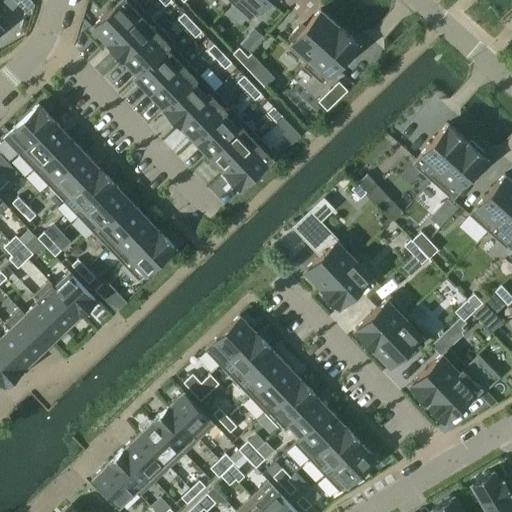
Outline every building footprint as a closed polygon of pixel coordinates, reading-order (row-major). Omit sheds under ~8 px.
[(107,42),(142,8),(134,0),(118,0),(91,26),(107,42)] [(231,0),(231,1),(249,18),(265,0),(231,0)] [(122,58),(157,24),(142,8),(107,42),(122,58)] [(302,65),(338,25),(320,8),(301,29),(297,26),(288,37),(291,40),(287,45),(305,61),(302,65)] [(183,12),(177,18),(186,27),(192,21),(183,12)] [(201,30),(192,21),(186,27),(194,36),(201,30)] [(134,76),(172,40),(157,24),(122,58),(136,73),(133,76),(134,76)] [(338,25),(302,65),(321,82),(357,42),(338,25)] [(149,92),(184,58),(170,43),(173,40),(172,40),(134,76),(149,92)] [(213,43),(207,49),(215,58),(222,52),(213,43)] [(232,52),(241,62),(247,56),(238,46),(232,52)] [(230,62),(222,52),(215,58),(224,67),(230,62)] [(250,53),(247,56),(241,62),(249,70),(258,61),(250,53)] [(164,108),(199,74),(184,58),(149,92),(164,108)] [(179,123),(214,90),(199,74),(164,108),(179,123)] [(243,75),(237,81),(245,90),(252,84),(243,75)] [(347,89),(338,80),(329,89),(338,98),(347,89)] [(260,93),(252,84),(245,90),(254,99),(260,93)] [(194,139),(229,105),(214,90),(179,123),(194,139)] [(18,153),(53,119),(38,103),(2,137),(18,153)] [(209,155),(244,121),(229,105),(194,139),(209,155)] [(273,106),(266,112),(277,123),(283,117),(273,106)] [(294,128),(283,117),(277,123),(288,134),(294,128)] [(33,168),(68,135),(53,119),(18,153),(33,168)] [(224,170),(259,137),(244,121),(209,155),(224,170)] [(430,179),(466,139),(447,122),(411,163),(430,179)] [(47,183),(82,149),(68,135),(33,168),(47,183)] [(274,153),(259,137),(224,170),(239,187),(274,153)] [(449,196),(485,156),(481,153),(483,151),(470,140),(468,141),(466,139),(430,179),(449,196)] [(62,200),(98,166),(82,149),(47,183),(62,200)] [(77,215),(113,182),(98,166),(62,200),(77,215)] [(375,183),(366,173),(357,182),(366,191),(375,183)] [(487,230),(511,201),(511,180),(504,173),(468,213),(487,230)] [(92,231),(128,197),(113,182),(77,215),(92,231)] [(366,191),(357,182),(351,188),(359,197),(366,191)] [(26,205),(17,196),(11,202),(20,211),(26,205)] [(107,247),(143,213),(128,197),(92,231),(107,247)] [(511,201),(487,230),(505,246),(511,239),(511,201)] [(393,202),(384,211),(393,220),(402,211),(393,202)] [(35,214),(26,205),(20,211),(28,220),(35,214)] [(122,262),(158,228),(143,213),(107,247),(122,262)] [(165,255),(164,254),(173,245),(158,228),(122,262),(138,279),(154,263),(155,265),(165,255)] [(51,239),(42,230),(36,236),(44,245),(51,239)] [(420,248),(429,240),(420,231),(411,239),(419,248),(420,248)] [(24,242),(16,234),(10,240),(18,248),(24,242)] [(304,269),(321,287),(353,256),(336,238),(304,269)] [(411,239),(410,238),(404,244),(412,253),(419,248),(411,239)] [(59,248),(51,239),(44,245),(53,254),(59,248)] [(18,248),(10,240),(3,247),(11,255),(18,248)] [(437,249),(429,240),(420,248),(427,257),(428,257),(437,249)] [(33,251),(24,242),(18,248),(27,257),(33,251)] [(17,267),(27,257),(18,248),(11,255),(8,258),(17,267)] [(420,248),(419,248),(412,253),(421,263),(427,257),(420,248)] [(370,275),(353,256),(321,287),(338,305),(370,275)] [(86,267),(77,258),(71,264),(79,273),(86,267)] [(94,276),(86,267),(79,273),(88,282),(94,276)] [(94,298),(68,270),(53,284),(48,279),(47,280),(79,313),(94,298)] [(79,313),(47,280),(33,294),(64,327),(79,313)] [(109,292),(101,283),(94,289),(103,298),(109,292)] [(511,296),(500,284),(494,290),(507,304),(511,298),(511,296)] [(467,299),(475,307),(477,306),(481,302),(473,293),(467,299)] [(64,327),(33,294),(32,294),(37,299),(24,312),(19,307),(18,308),(49,340),(64,327)] [(372,346),(407,312),(390,294),(355,328),(372,346)] [(472,311),(475,308),(467,298),(460,304),(469,314),(472,311)] [(501,320),(483,301),(475,308),(472,311),(490,331),(501,320)] [(469,314),(460,304),(454,310),(463,320),(469,314)] [(49,340),(18,308),(3,322),(35,354),(49,340)] [(425,330),(407,312),(372,346),(389,364),(425,330)] [(203,348),(219,364),(254,330),(239,314),(203,348)] [(35,354),(3,322),(8,327),(0,334),(0,347),(20,368),(35,354)] [(269,346),(254,330),(219,364),(234,379),(269,346)] [(426,401),(465,364),(448,345),(409,383),(426,401)] [(249,395),(284,362),(269,346),(234,379),(249,395)] [(20,368),(0,347),(0,378),(4,383),(20,368)] [(249,395),(264,411),(299,377),(284,362),(249,395)] [(483,382),(465,364),(426,401),(429,403),(427,405),(439,417),(441,416),(444,419),(464,400),(466,401),(476,391),(474,390),(483,382)] [(191,391),(200,382),(192,373),(182,381),(191,391)] [(315,394),(299,377),(264,411),(279,427),(286,420),(315,394)] [(191,391),(200,400),(209,391),(200,382),(191,391)] [(182,390),(167,404),(198,437),(214,423),(182,390)] [(301,435),(329,408),(315,394),(286,420),(301,435)] [(184,451),(198,437),(167,404),(152,418),(184,451)] [(218,407),(212,413),(221,422),(227,416),(218,407)] [(308,458),(344,424),(329,408),(301,435),(293,442),(308,458)] [(221,422),(229,431),(235,425),(227,416),(221,422)] [(137,433),(169,466),(184,451),(152,418),(137,433)] [(308,458),(323,474),(359,440),(344,424),(308,458)] [(169,466),(137,433),(122,447),(154,480),(169,466)] [(238,448),(246,457),(256,449),(247,439),(238,448)] [(374,456),(359,440),(323,474),(339,490),(374,456)] [(154,480),(122,447),(108,461),(139,494),(154,480)] [(264,458),(256,449),(246,457),(255,466),(264,458)] [(218,458),(227,468),(232,463),(233,462),(224,452),(218,458)] [(218,476),(220,475),(226,469),(227,468),(218,458),(209,467),(218,476)] [(139,494),(108,461),(92,476),(100,484),(99,486),(109,496),(110,495),(118,503),(133,489),(138,494),(139,494)] [(227,468),(226,469),(235,478),(237,481),(244,475),(232,463),(227,468)] [(280,485),(286,479),(290,476),(281,467),(272,475),(280,485)] [(229,484),(235,478),(226,469),(220,475),(229,484)] [(500,476),(497,478),(492,469),(470,483),(487,511),(505,511),(511,508),(511,502),(506,492),(509,490),(500,476)] [(189,487),(195,494),(204,485),(198,479),(189,487)] [(298,511),(267,479),(250,494),(267,511),(298,511)] [(286,479),(280,485),(289,494),(295,488),(286,479)] [(311,485),(301,494),(307,501),(310,503),(310,504),(310,503),(320,494),(311,485)] [(195,494),(189,487),(180,496),(186,502),(195,494)] [(195,502),(202,508),(212,498),(206,492),(195,502)] [(237,511),(267,511),(250,494),(235,509),(237,511)] [(295,500),(304,509),(310,503),(307,501),(301,494),(295,500)] [(464,511),(453,494),(431,507),(433,511),(464,511)] [(197,511),(202,508),(195,502),(185,511),(197,511)]
